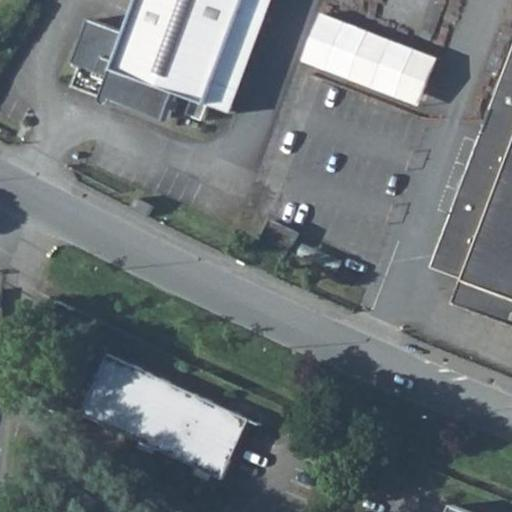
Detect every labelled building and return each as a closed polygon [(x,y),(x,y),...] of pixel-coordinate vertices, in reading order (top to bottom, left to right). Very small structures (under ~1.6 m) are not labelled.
[(116,106),(118,102),(171,122),(182,97),(195,102),(189,117),(205,124),(211,109),(252,0),(143,0),(129,38),(94,24),(81,56),(77,68),(83,70),(75,91),(84,94),(92,93),(107,99),(106,104),(107,106),(112,109),(115,108),(116,106)] [(252,0),(211,109),(236,117),(279,0),(252,0)] [(426,105),(445,56),(327,11),(308,61),(426,105)] [(511,70),(439,271),(472,283),(463,306),(511,324),(511,70)] [(257,423),(115,357),(87,417),(230,483),(257,423)]
